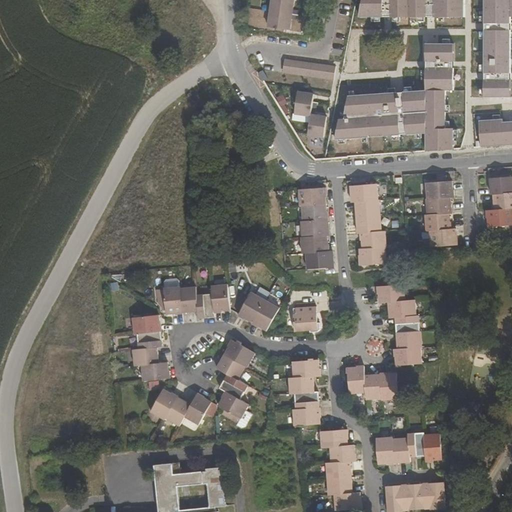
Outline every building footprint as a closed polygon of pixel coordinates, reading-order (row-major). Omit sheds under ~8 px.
[(270,0),(267,27),(291,30),(294,0),(270,0)] [(383,17),(383,0),(363,0),(361,17),(383,17)] [(409,17),(409,0),(391,0),(392,17),(409,17)] [(427,0),(409,0),(409,17),(428,17),(427,0)] [(465,0),(434,0),(435,17),(465,17),(465,0)] [(484,0),(484,23),(511,23),(511,17),(511,0),(484,0)] [(511,31),(485,30),(484,73),(511,73),(511,31)] [(455,44),(427,43),(426,62),(455,62),(455,44)] [(336,66),(286,58),(283,73),(334,80),(336,66)] [(454,68),(427,68),(427,90),(454,90),(454,68)] [(511,80),(484,80),(484,97),(510,97),(511,80)] [(311,113),(314,94),(298,92),(296,113),(311,116),(311,113)] [(328,116),(311,113),(311,116),(308,135),(324,138),(328,116)] [(503,119),(480,121),(481,147),(511,145),(511,121),(503,122),(503,119)] [(511,177),(495,179),(490,179),(491,195),(494,195),(511,193),(511,177)] [(444,182),(427,183),(428,200),(451,199),(454,198),(452,181),(444,182)] [(356,203),(379,201),(378,185),(351,187),(352,203),(356,203)] [(327,204),(325,188),(299,191),(301,207),(302,207),(327,204)] [(511,193),(494,195),(495,211),(511,209),(511,193)] [(427,200),(428,216),(450,214),(452,214),(451,199),(428,200),(427,200)] [(357,219),(381,217),(380,201),(379,201),(356,203),(357,219)] [(302,207),(303,222),(328,220),(327,204),(302,207)] [(489,228),(511,226),(511,209),(495,211),(488,211),(489,228)] [(428,216),(426,216),(427,232),(430,232),(451,230),(450,214),(428,216)] [(357,219),(358,235),(362,234),(382,233),(381,217),(357,219)] [(330,236),(328,220),(303,222),(301,222),(303,239),(328,236),(330,236)] [(431,248),(457,246),(456,230),(451,230),(430,232),(431,248)] [(386,248),(388,248),(386,232),(382,233),(362,234),(363,250),(386,248)] [(303,255),(307,255),(330,252),(328,236),(303,239),(301,239),(303,255)] [(361,266),(387,265),(386,248),(363,250),(360,250),(361,266)] [(330,252),(307,255),(308,270),(335,268),(333,252),(330,252)] [(179,288),(178,282),(176,280),(166,281),(163,283),(164,289),(163,289),(163,290),(157,291),(159,305),(162,309),(162,312),(165,311),(166,315),(182,314),(180,290),(180,288),(179,288)] [(388,303),(406,302),(405,285),(378,287),(379,304),(388,303)] [(230,313),(228,286),(212,288),(212,295),(214,314),(230,313)] [(180,290),(182,314),(198,312),(197,297),(196,288),(180,290)] [(266,301),(251,293),(238,317),(245,321),(245,320),(253,324),(266,301)] [(199,320),(215,319),(214,314),(212,295),(197,297),(198,312),(199,320)] [(280,309),(266,301),(253,324),(267,332),(280,309)] [(396,318),(417,317),(416,301),(406,302),(388,303),(390,319),(396,318)] [(321,330),(320,323),(318,324),(317,307),(293,309),(295,333),(311,332),(311,334),(318,333),(321,330)] [(139,334),(160,332),(158,316),(133,319),(134,335),(139,334)] [(397,334),(420,332),(419,317),(417,317),(396,318),(397,334)] [(160,332),(139,334),(141,351),(157,349),(162,349),(160,332)] [(398,350),(421,348),(420,332),(397,334),(398,350)] [(245,367),(247,368),(255,354),(232,342),(224,355),(245,367)] [(396,367),(422,365),(421,348),(398,350),(395,350),(396,367)] [(136,368),(140,367),(159,365),(157,349),(141,351),(134,352),(136,368)] [(227,376),(237,382),(245,367),(224,355),(216,370),(227,376)] [(320,369),(319,360),(292,363),(294,379),(314,377),(322,376),(321,369),(320,369)] [(161,382),(169,381),(169,373),(168,374),(167,365),(159,365),(140,367),(141,384),(161,382)] [(364,367),(348,369),(350,395),(366,394),(365,376),(364,367)] [(397,373),(388,374),(388,373),(380,373),(381,375),(382,400),(382,402),(399,400),(397,373)] [(382,400),(381,375),(365,376),(366,394),(367,401),(382,400)] [(237,382),(227,376),(219,390),(226,394),(239,402),(247,388),(237,382)] [(294,379),(289,379),(290,395),(295,394),(315,393),(314,377),(294,379)] [(181,384),(177,395),(191,401),(196,390),(181,384)] [(163,392),(162,393),(150,415),(164,424),(166,421),(177,401),(163,392)] [(320,408),(319,392),(315,393),(295,394),(297,410),(320,408)] [(252,417),(245,413),(249,407),(239,402),(226,394),(218,409),(224,412),(221,417),(231,423),(232,422),(238,425),(237,428),(241,430),(244,430),(252,417)] [(203,401),(204,400),(197,396),(191,408),(184,420),(198,428),(211,405),(203,401)] [(166,421),(179,429),(184,420),(191,408),(177,401),(166,421)] [(297,410),(293,411),(295,427),(321,425),(320,408),(297,410)] [(404,420),(385,421),(386,431),(405,430),(404,420)] [(348,447),(347,430),(322,432),(321,432),(322,448),(330,448),(348,447)] [(425,433),(409,434),(409,438),(410,458),(426,457),(425,435),(425,433)] [(426,457),(427,462),(443,461),(441,434),(425,435),(426,457)] [(377,438),(379,465),(387,465),(387,466),(395,465),(395,464),(393,439),(393,437),(377,438)] [(393,439),(395,464),(411,463),(410,458),(409,438),(393,439)] [(355,446),(348,447),(330,448),(331,463),(351,462),(355,462),(355,446)] [(328,479),(352,477),(351,462),(331,463),(327,464),(328,479)] [(180,463),(155,466),(159,511),(210,511),(211,509),(226,507),(222,468),(206,469),(206,472),(181,474),(180,463)] [(329,495),(335,495),(353,494),(352,477),(328,479),(329,495)] [(387,511),(402,511),(431,510),(431,511),(447,510),(445,483),(386,487),(387,511)] [(336,511),(362,510),(361,493),(353,494),(335,495),(336,511)]
